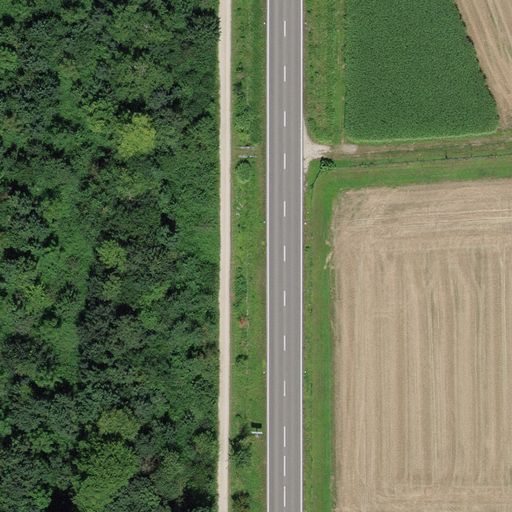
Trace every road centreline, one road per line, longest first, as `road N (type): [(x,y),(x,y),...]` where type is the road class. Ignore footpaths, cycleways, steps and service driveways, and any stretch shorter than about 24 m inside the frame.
road 1 (track): [(223,511),(222,0)]
road 2 (tertiary): [(284,511),(284,0)]
road 3 (track): [(283,149),(511,133)]
